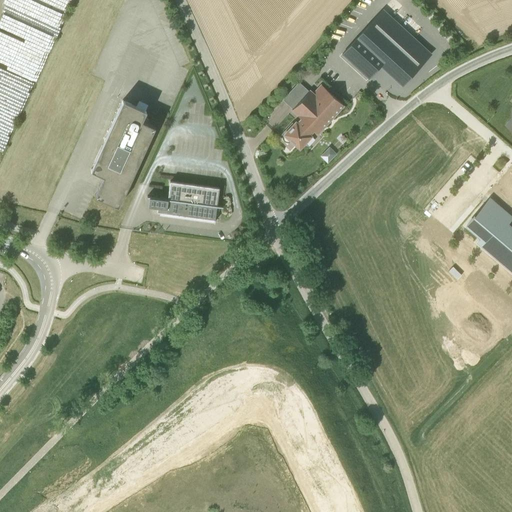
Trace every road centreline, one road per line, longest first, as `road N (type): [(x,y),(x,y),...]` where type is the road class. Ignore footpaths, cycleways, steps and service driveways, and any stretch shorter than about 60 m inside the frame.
road 1 (tertiary): [(416,511),(399,457),(273,231)]
road 2 (tertiary): [(273,231),(414,101),(511,48)]
road 3 (tertiary): [(273,231),(179,0)]
road 4 (tertiary): [(0,390),(42,328),(47,264)]
